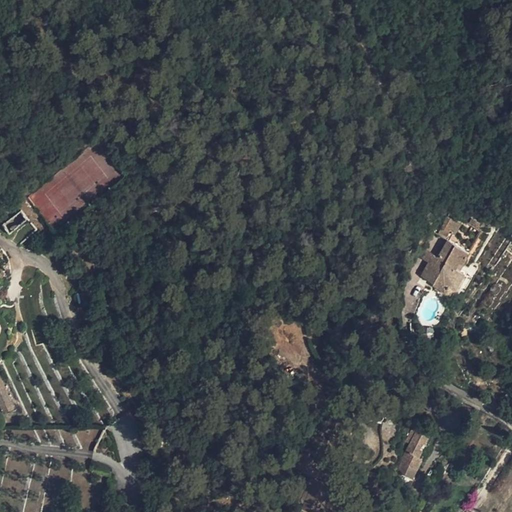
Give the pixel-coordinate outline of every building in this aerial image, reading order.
[(470,252),(447,239),(437,256),(434,254),(423,274),(435,281),(436,279),(450,287),(470,252)] [(0,405),(3,413),(14,407),(9,396),(8,394),(6,388),(5,386),(0,375),(0,405)] [(416,430),(412,428),(405,442),(409,444),(401,462),(407,464),(405,468),(416,474),(422,459),(419,457),(422,450),(419,448),(422,442),(425,443),(429,435),(417,429),(416,430)] [(171,438),(170,436),(169,434),(167,432),(166,431),(163,431),(161,431),(159,431),(157,432),(156,434),(155,436),(154,438),(154,440),(154,442),(155,444),(157,446),(158,447),(160,448),(162,448),(165,448),(167,447),(168,446),(170,444),(171,442),(171,440),(171,438)] [(303,449),(295,445),(290,458),(297,461),(294,467),(311,475),(316,476),(320,478),(324,470),(320,468),(322,464),(312,461),(309,459),(310,456),(301,452),(303,449)] [(405,468),(399,466),(397,470),(413,479),(416,474),(405,468)] [(315,478),(316,476),(311,475),(297,507),(302,509),(315,478)] [(317,511),(329,484),(315,478),(302,509),(300,511),(317,511)]
